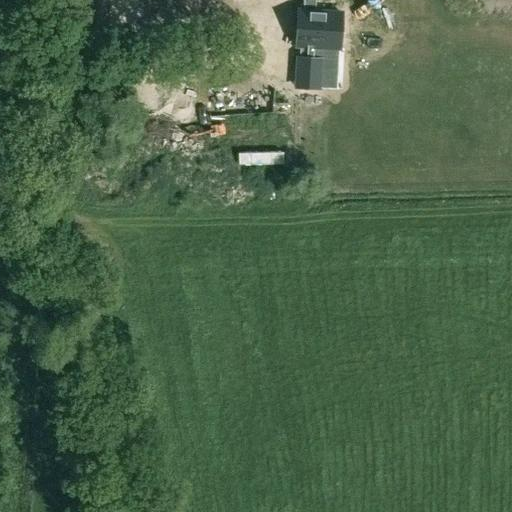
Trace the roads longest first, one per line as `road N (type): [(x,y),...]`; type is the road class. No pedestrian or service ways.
road 1 (track): [(135,511),(67,284),(57,215)]
road 2 (unclassified): [(57,215),(81,0)]
